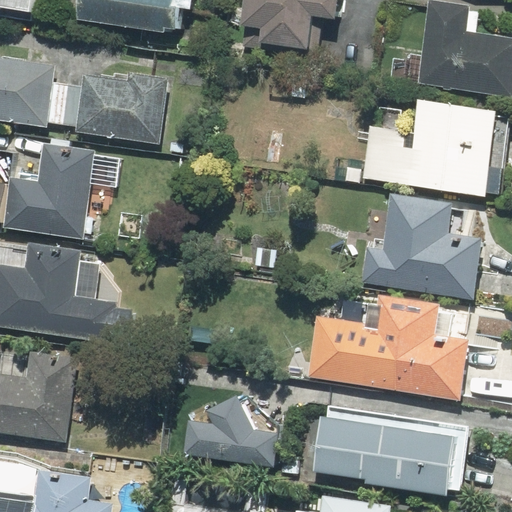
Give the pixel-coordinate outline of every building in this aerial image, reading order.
[(0,0),(0,15),(30,20),(33,0),(0,0)] [(78,0),(76,21),(164,34),(165,29),(177,31),(180,9),(191,11),(192,0),(78,0)] [(245,0),(243,23),(247,24),(244,44),(318,54),(321,30),(310,25),(311,16),(335,19),(337,0),(245,0)] [(469,6),(429,0),(418,83),(511,96),(511,92),(511,37),(476,33),(479,11),(468,10),(469,6)] [(55,67),(0,58),(0,120),(46,127),(47,122),(53,83),(55,67)] [(127,80),(83,74),(82,87),(76,126),(75,132),(159,143),(168,78),(128,73),(127,80)] [(53,83),(47,122),(76,126),(82,87),(53,83)] [(496,111),(418,100),(413,132),(370,126),(362,179),(484,195),(485,192),(499,194),(509,117),(495,115),(496,111)] [(11,178),(4,227),(82,238),(83,233),(98,235),(102,209),(109,210),(112,186),(116,187),(120,158),(94,155),(94,151),(44,145),(39,181),(11,178)] [(452,202),(391,194),(385,241),(369,239),(363,281),(473,299),(480,239),(447,233),(452,202)] [(30,244),(29,248),(0,243),(0,326),(127,345),(132,309),(120,307),(122,292),(99,264),(78,261),(80,252),(30,244)] [(439,304),(379,295),(374,325),(317,316),(308,377),(460,401),(469,345),(498,349),(500,338),(511,340),(511,337),(511,312),(470,306),(469,312),(439,308),(439,304)] [(0,432),(66,442),(77,361),(0,350),(0,432)] [(188,420),(183,453),(273,466),(279,424),(246,393),(216,408),(214,403),(189,415),(192,421),(188,420)] [(312,472),(365,479),(364,484),(446,495),(447,489),(461,491),(470,425),(328,406),(327,417),(320,416),(312,472)] [(91,478),(54,471),(18,456),(0,453),(0,511),(111,511),(113,504),(88,500),(91,478)] [(388,511),(389,507),(323,497),(321,511),(303,511),(297,511),(296,511),(388,511)]
